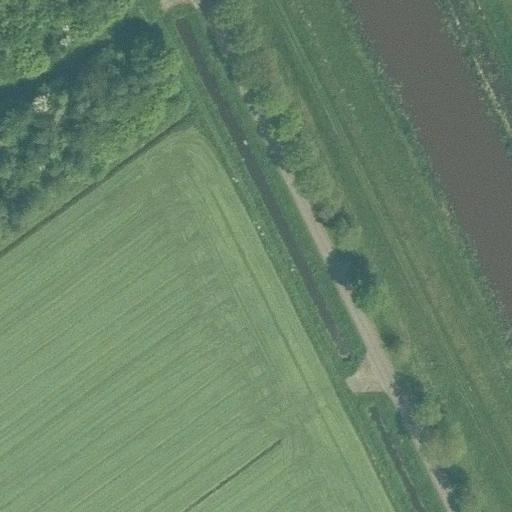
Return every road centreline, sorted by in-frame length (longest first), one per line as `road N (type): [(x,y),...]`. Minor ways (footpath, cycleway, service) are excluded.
road 1 (unclassified): [(453,511),(202,0)]
road 2 (track): [(176,0),(83,56),(0,93)]
